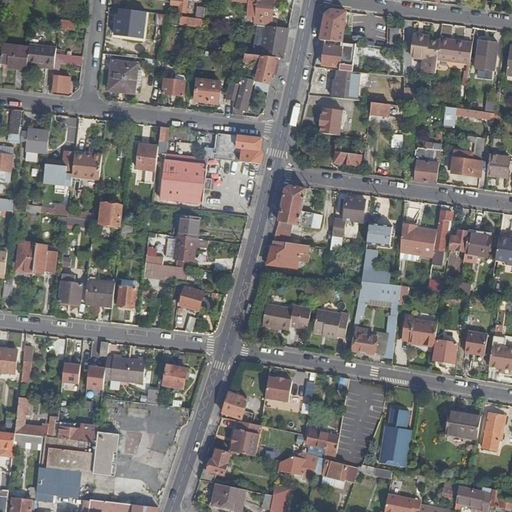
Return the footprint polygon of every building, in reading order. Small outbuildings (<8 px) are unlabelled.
[(200,2),(199,0),(172,0),(172,5),(180,7),(179,12),(186,14),(189,0),(200,2)] [(273,18),(274,0),(257,0),(257,8),(259,8),(259,17),(256,16),(256,24),(277,25),(278,19),(273,18)] [(198,18),(205,19),(206,19),(207,8),(199,8),(198,18)] [(133,18),(134,11),(119,9),(116,36),(144,39),(145,29),(140,28),(137,28),(138,19),(133,18)] [(343,43),(347,13),(331,11),(325,14),(321,40),(326,41),(343,43)] [(165,24),(166,14),(158,14),(157,24),(165,24)] [(187,25),(197,26),(198,18),(188,17),(187,25)] [(59,55),(71,56),(75,24),(62,22),(59,55)] [(273,57),(276,58),(284,59),(290,29),(267,26),(263,48),(268,49),(274,50),(273,57)] [(398,45),(399,30),(391,29),(390,44),(398,45)] [(437,59),(440,42),(429,40),(429,37),(414,35),(412,57),(425,59),(423,72),(436,74),(437,59)] [(451,40),(440,39),(440,42),(437,59),(467,64),(470,64),(473,43),(455,41),(455,42),(451,41),(451,40)] [(344,43),(343,43),(326,41),(323,66),(347,68),(348,60),(342,59),(344,43)] [(498,87),(504,45),(479,42),(476,70),(494,73),(492,86),(498,87)] [(28,67),(30,48),(4,45),(3,48),(1,68),(27,71),(28,67)] [(57,54),(57,52),(30,48),(28,67),(46,69),(46,71),(54,72),(56,63),(57,54)] [(82,66),(83,57),(71,56),(59,55),(57,54),(56,63),(59,63),(82,66)] [(257,81),(270,84),(276,58),(273,57),(266,57),(247,54),(244,66),(259,70),(257,81)] [(135,95),(136,85),(138,71),(139,65),(113,62),(110,91),(135,95)] [(58,78),(59,63),(56,63),(54,72),(54,77),(56,78),(54,92),(70,94),(71,79),(58,78)] [(405,78),(405,65),(390,63),(389,76),(405,78)] [(334,85),(333,99),(357,101),(360,74),(339,72),(337,82),(337,86),(334,85)] [(235,101),(234,108),(246,110),(247,104),(253,80),(242,77),(240,84),(239,86),(242,86),(238,102),(235,101)] [(164,95),(184,98),(185,82),(165,80),(164,95)] [(195,102),(219,105),(221,84),(198,81),(195,102)] [(254,88),(269,92),(270,84),(257,81),(256,81),(254,88)] [(235,100),(239,86),(240,84),(232,82),(227,97),(235,100)] [(419,97),(430,98),(431,90),(420,88),(419,97)] [(389,117),(391,105),(372,103),(370,114),(389,117)] [(456,115),(483,119),(484,112),(469,110),(464,109),(458,109),(446,107),(444,125),(455,127),(456,115)] [(321,126),(320,134),(340,136),(341,127),(343,111),(324,109),(323,116),(321,116),(320,126),(321,126)] [(22,112),(14,111),(12,127),(20,127),(22,112)] [(169,129),(161,128),(159,148),(158,153),(166,154),(169,129)] [(176,137),(187,139),(189,130),(177,128),(176,137)] [(29,130),(28,133),(27,143),(26,151),(47,154),(50,133),(29,130)] [(394,147),(404,147),(404,134),(393,134),(394,147)] [(262,140),(218,135),(216,149),(205,148),(203,158),(261,165),(264,154),(261,150),(262,140)] [(452,174),(480,178),(485,138),(479,137),(476,161),(472,160),(473,156),(469,156),(470,153),(455,151),(452,174)] [(415,181),(437,185),(442,145),(434,144),(433,147),(433,150),(428,150),(418,148),(418,150),(416,151),(415,156),(417,157),(417,159),(418,159),(416,170),(416,174),(415,181)] [(0,146),(0,148),(0,154),(13,156),(14,148),(0,146)] [(158,153),(159,148),(140,146),(137,169),(147,171),(147,176),(146,176),(145,183),(155,185),(155,179),(158,153)] [(335,163),(361,167),(363,156),(342,153),(342,147),(337,146),(336,152),(336,153),(335,163)] [(0,154),(0,181),(6,183),(8,172),(11,172),(13,156),(0,154)] [(100,180),(103,155),(92,154),(92,158),(85,157),(75,156),(73,176),(73,177),(100,180)] [(488,176),(508,178),(510,158),(490,156),(488,176)] [(161,199),(203,204),(204,190),(211,190),(212,179),(206,179),(207,166),(165,162),(161,199)] [(68,167),(46,165),(44,183),(56,185),(65,186),(71,187),(73,177),(73,176),(67,175),(68,167)] [(291,186),(290,185),(287,188),(279,223),(280,223),(292,226),(299,227),(299,226),(320,230),(323,216),(302,212),(305,200),(306,196),(307,190),(291,186)] [(22,197),(15,197),(13,211),(21,212),(22,197)] [(345,221),(335,220),(333,236),(343,237),(345,224),(351,224),(352,222),(364,223),(366,201),(347,199),(345,221)] [(13,202),(0,200),(0,209),(12,210),(13,202)] [(59,217),(68,218),(69,212),(70,201),(62,200),(62,206),(61,207),(59,217)] [(119,240),(123,206),(102,204),(100,225),(110,226),(109,239),(119,240)] [(449,207),(442,205),(438,232),(433,259),(432,264),(442,266),(447,232),(449,232),(453,213),(448,212),(449,207)] [(33,214),(41,215),(41,207),(34,206),(33,214)] [(0,209),(0,246),(2,247),(3,247),(5,231),(0,230),(0,216),(12,218),(13,211),(0,209)] [(40,222),(41,215),(33,214),(32,221),(40,222)] [(179,237),(197,239),(200,218),(181,216),(179,237)] [(84,226),(85,220),(78,219),(68,218),(67,224),(84,226)] [(289,244),(292,226),(280,223),(275,242),(289,244)] [(133,225),(123,224),(122,232),(132,233),(133,225)] [(393,227),(370,224),(362,281),(390,285),(391,274),(384,273),(385,271),(375,270),(378,251),(377,251),(378,246),(390,248),(393,227)] [(405,226),(403,227),(401,255),(433,259),(438,232),(420,230),(420,232),(416,231),(416,229),(414,227),(405,226)] [(453,237),(451,249),(452,250),(455,250),(466,252),(469,235),(469,233),(459,231),(458,238),(453,237)] [(466,252),(465,255),(488,259),(491,239),(469,235),(466,252)] [(208,249),(208,241),(197,239),(179,237),(176,237),(173,259),(179,260),(188,261),(195,262),(196,247),(208,249)] [(511,240),(499,238),(496,260),(504,262),(507,265),(511,265),(511,240)] [(310,246),(289,244),(275,242),(274,242),(268,265),(298,270),(300,254),(308,255),(310,247),(310,246)] [(17,272),(34,274),(37,245),(20,243),(17,272)] [(37,245),(34,274),(45,275),(45,272),(56,273),(58,254),(47,252),(48,247),(37,245)] [(165,258),(147,255),(146,263),(157,265),(164,265),(165,258)] [(188,268),(188,261),(179,260),(178,267),(188,268)] [(145,275),(156,276),(157,265),(146,263),(145,275)] [(187,280),(189,268),(188,268),(178,267),(164,265),(157,265),(156,276),(157,276),(157,279),(165,280),(166,277),(187,280)] [(390,285),(362,281),(362,282),(398,286),(399,275),(391,274),(390,285)] [(63,276),(63,283),(76,284),(76,278),(63,276)] [(5,279),(3,298),(11,299),(13,280),(5,279)] [(116,284),(88,281),(86,302),(103,304),(103,306),(113,308),(116,284)] [(318,281),(310,281),(307,296),(315,298),(318,281)] [(362,282),(362,284),(362,286),(360,298),(360,299),(393,303),(393,310),(392,317),(390,317),(385,359),(393,360),(400,301),(401,287),(398,286),(362,282)] [(76,284),(63,283),(60,303),(81,305),(84,285),(76,284)] [(429,284),(428,290),(443,293),(445,287),(429,284)] [(459,295),(468,297),(470,297),(472,285),(461,284),(459,295)] [(118,309),(131,311),(132,307),(135,307),(137,289),(121,287),(118,309)] [(199,311),(205,293),(186,288),(181,306),(199,311)] [(393,303),(360,299),(359,302),(366,303),(366,306),(393,310),(393,303)] [(366,303),(359,302),(355,322),(359,323),(360,316),(362,316),(364,317),(366,306),(366,303)] [(299,329),(303,308),(294,307),(294,310),(267,305),(263,326),(290,331),(291,327),(299,329)] [(299,329),(309,331),(313,310),(303,308),(299,329)] [(327,338),(338,340),(338,337),(346,338),(350,316),(343,314),(342,316),(319,311),(315,333),(327,335),(327,338)] [(194,331),(198,318),(191,316),(187,330),(194,331)] [(424,346),(435,348),(439,324),(415,320),(415,318),(407,317),(403,341),(424,344),(424,346)] [(354,329),(351,350),(355,351),(374,354),(377,338),(367,336),(367,331),(359,330),(354,329)] [(485,356),(489,335),(469,331),(466,353),(485,356)] [(492,349),(490,367),(511,370),(511,348),(505,348),(507,339),(494,337),(492,349)] [(454,368),(458,345),(437,341),(434,361),(439,361),(439,364),(454,368)] [(110,343),(95,342),(93,357),(101,358),(101,356),(108,357),(110,343)] [(33,348),(25,347),(24,362),(31,363),(33,348)] [(18,351),(0,348),(0,372),(15,375),(18,351)] [(81,349),(67,348),(66,360),(80,361),(81,349)] [(114,358),(108,357),(107,361),(106,375),(105,379),(144,384),(147,359),(139,358),(139,361),(122,359),(122,356),(114,356),(114,358)] [(106,375),(107,361),(101,361),(99,374),(106,375)] [(31,363),(24,362),(21,382),(29,383),(31,363)] [(66,363),(65,383),(84,384),(85,364),(66,363)] [(165,385),(184,389),(186,379),(188,379),(190,372),(187,372),(188,370),(168,366),(165,385)] [(277,378),(269,377),(266,398),(289,401),(293,381),(285,379),(285,378),(277,377),(277,378)] [(350,379),(341,378),(339,392),(348,393),(349,389),(350,379)] [(158,406),(160,391),(150,390),(148,405),(158,406)] [(249,399),(230,393),(224,413),(242,420),(249,399)] [(31,400),(20,398),(15,434),(44,437),(54,438),(56,420),(59,421),(59,417),(52,416),(50,427),(49,427),(43,427),(25,424),(26,415),(30,415),(30,407),(31,400)] [(392,409),(391,416),(402,418),(410,413),(392,409)] [(461,414),(450,412),(446,434),(478,440),(482,418),(467,415),(467,417),(461,416),(461,414)] [(379,464),(407,469),(413,432),(407,431),(410,413),(402,418),(391,416),(389,428),(386,427),(379,464)] [(503,425),(504,416),(490,414),(483,448),(498,451),(500,439),(503,440),(504,433),(502,433),(503,425)] [(261,427),(239,422),(237,431),(235,438),(234,438),(233,445),(232,453),(257,458),(263,427),(261,427)] [(99,433),(99,429),(96,429),(96,432),(72,429),(73,424),(61,423),(59,439),(71,440),(98,443),(99,433)] [(311,431),(309,445),(320,448),(328,450),(326,459),(336,462),(340,438),(311,431)] [(0,447),(14,450),(15,441),(15,434),(0,432),(0,447)] [(98,443),(96,463),(94,475),(116,478),(117,466),(117,462),(119,453),(121,435),(99,433),(98,443)] [(15,441),(43,445),(44,437),(15,434),(15,441)] [(39,469),(67,472),(94,475),(96,463),(98,443),(71,440),(59,439),(54,438),(44,437),(43,445),(39,469)] [(307,450),(306,454),(318,457),(320,448),(309,445),(304,449),(307,450)] [(209,472),(204,471),(201,481),(215,485),(218,475),(225,477),(228,467),(231,455),(218,451),(214,462),(212,462),(209,472)] [(303,453),(281,463),(280,468),(315,476),(316,468),(319,457),(318,457),(306,454),(303,453)] [(326,459),(319,457),(316,468),(325,471),(321,484),(333,487),(336,479),(344,481),(348,465),(336,462),(326,459)] [(237,470),(228,467),(225,477),(234,479),(237,470)] [(361,469),(352,467),(349,480),(356,482),(361,469)] [(375,475),(392,478),(393,472),(374,468),(373,471),(376,472),(375,475)] [(427,478),(419,476),(418,483),(426,484),(427,478)] [(342,489),(344,481),(336,479),(333,487),(342,489)] [(243,511),(246,491),(217,485),(213,506),(243,511)] [(493,490),(484,488),(483,494),(459,489),(457,500),(475,504),(475,506),(478,507),(476,511),(489,511),(490,506),(493,490)] [(452,498),(454,492),(444,490),(442,496),(452,498)] [(502,492),(493,490),(490,506),(498,508),(511,510),(511,500),(500,499),(502,492)] [(271,511),(274,496),(265,495),(262,509),(271,511)] [(285,511),(288,498),(274,495),(274,496),(271,511),(270,511),(285,511)] [(0,511),(6,511),(8,497),(0,496),(0,511)] [(411,511),(413,501),(388,498),(385,511),(411,511)] [(31,511),(33,501),(13,499),(11,511),(31,511)] [(133,511),(135,506),(91,501),(91,502),(90,511),(133,511)]
